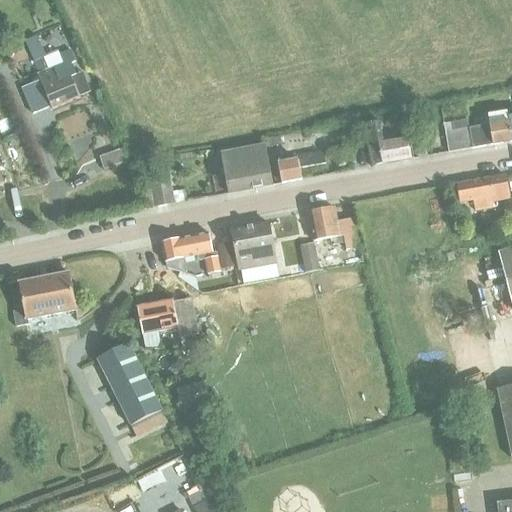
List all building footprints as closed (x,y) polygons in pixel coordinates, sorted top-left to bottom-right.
[(40,76),(38,76),(52,109),(79,98),(71,78),(76,75),(71,64),(75,62),(71,51),(60,56),(58,52),(46,57),(37,37),(25,42),(40,76)] [(488,116),(489,125),(471,128),(469,120),(467,121),(472,149),(495,145),(511,141),(511,131),(510,123),(509,124),(508,117),(507,112),(488,116)] [(472,149),(467,121),(446,124),(451,153),(472,149)] [(366,127),(373,167),(414,160),(410,140),(385,145),(381,124),(366,127)] [(83,160),(99,155),(95,141),(78,146),(83,160)] [(425,145),(417,147),(419,158),(427,157),(425,145)] [(230,195),(274,186),(266,148),(223,156),(226,175),(215,177),(218,196),(230,194),(230,195)] [(99,158),(104,171),(128,163),(123,150),(99,158)] [(300,169),(325,164),(322,152),(288,158),(289,163),(279,165),(283,184),(303,180),(300,169)] [(149,176),(155,209),(175,205),(168,172),(149,176)] [(507,177),(491,180),(491,179),(458,186),(462,204),(470,202),(471,207),(476,206),(477,211),(494,208),(493,203),(511,199),(507,177)] [(344,244),(345,251),(358,248),(352,220),(336,223),(333,209),(308,214),(314,243),(330,240),(330,244),(332,243),(333,246),(344,244)] [(469,211),(461,212),(462,224),(470,223),(469,211)] [(232,232),(238,271),(276,264),(268,225),(232,232)] [(184,260),(213,254),(209,235),(163,245),(168,269),(187,275),(184,260)] [(217,247),(222,270),(234,268),(229,244),(217,247)] [(305,274),(319,271),(314,244),(300,247),(305,274)] [(511,250),(498,254),(511,305),(511,250)] [(204,260),(208,276),(221,273),(218,257),(204,260)] [(28,321),(76,312),(69,275),(20,285),(24,308),(12,310),(16,328),(29,326),(28,321)] [(170,304),(139,309),(144,336),(147,350),(162,347),(181,344),(180,339),(199,335),(193,302),(170,304)] [(97,360),(136,438),(167,422),(128,345),(97,360)] [(177,391),(182,410),(209,402),(204,383),(177,391)] [(511,460),(511,386),(497,390),(511,460)] [(190,457),(141,473),(150,499),(199,483),(190,457)] [(511,511),(511,502),(497,504),(497,511),(511,511)] [(193,508),(195,511),(210,511),(205,503),(193,508)]
